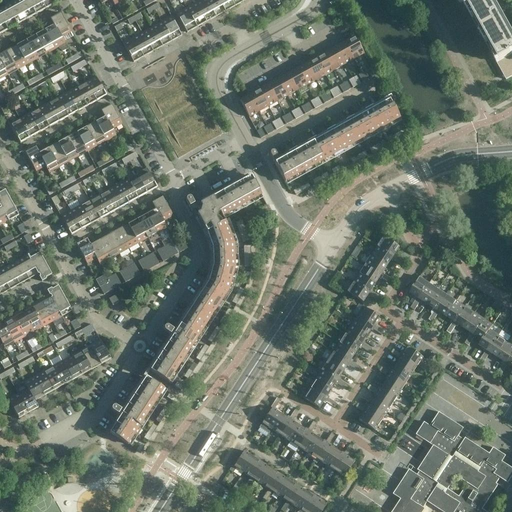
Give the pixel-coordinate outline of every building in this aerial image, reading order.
[(27,0),(17,0),(15,1),(26,20),(32,17),(36,15),(27,0)] [(39,0),(27,0),(36,15),(39,13),(45,10),(39,0)] [(52,0),(39,0),(45,10),(51,6),(54,5),(55,4),(52,0)] [(206,0),(201,0),(195,3),(206,23),(216,17),(206,0)] [(218,0),(206,0),(216,17),(225,12),(218,0)] [(230,0),(218,0),(225,12),(235,7),(230,0)] [(504,76),(505,79),(506,81),(511,77),(511,38),(490,0),(461,0),(492,55),(501,72),(504,76)] [(15,1),(6,6),(17,25),(20,23),(26,20),(15,1)] [(195,3),(186,9),(197,28),(206,23),(195,3)] [(6,6),(0,9),(0,17),(7,31),(13,27),(17,25),(6,6)] [(186,9),(176,14),(187,33),(189,32),(197,28),(186,9)] [(54,26),(61,38),(71,33),(60,14),(53,18),(50,20),(53,26),(54,26)] [(140,14),(133,17),(136,22),(142,18),(140,14)] [(127,21),(129,25),(136,22),(133,17),(127,21)] [(170,18),(161,23),(171,42),(182,36),(171,17),(170,18)] [(161,23),(152,28),(162,47),(171,42),(161,23)] [(115,30),(116,33),(123,29),(121,25),(120,24),(114,28),(115,30)] [(61,38),(54,26),(53,26),(50,28),(44,31),(55,50),(58,48),(62,52),(68,49),(65,44),(61,38)] [(152,28),(142,33),(153,52),(162,47),(152,28)] [(35,36),(45,55),(55,50),(44,31),(38,34),(35,36)] [(142,33),(132,38),(143,57),(153,52),(142,33)] [(25,41),(36,60),(45,55),(35,36),(31,38),(25,41)] [(132,38),(123,44),(132,61),(133,63),(143,57),(132,38)] [(353,39),(343,44),(353,61),(363,55),(353,39)] [(16,46),(26,66),(36,60),(25,41),(19,45),(16,46)] [(343,44),(334,49),(343,66),(353,61),(343,44)] [(6,52),(17,71),(26,66),(16,46),(12,48),(6,52)] [(334,49),(325,54),(334,71),(343,66),(334,49)] [(0,55),(0,62),(7,76),(17,71),(6,52),(0,55)] [(80,53),(72,57),(74,62),(82,57),(80,53)] [(325,54),(315,60),(324,76),(334,71),(325,54)] [(74,62),(72,57),(65,61),(68,66),(74,62)] [(86,60),(76,65),(79,70),(89,65),(87,62),(86,60)] [(315,60),(305,65),(315,82),(324,76),(315,60)] [(59,64),(53,68),(55,72),(62,69),(59,64)] [(76,65),(70,69),(73,73),(79,70),(76,65)] [(305,65),(296,70),(305,87),(315,82),(305,65)] [(45,72),(48,77),(55,72),(53,68),(45,72)] [(367,71),(371,78),(375,76),(371,68),(370,69),(367,71)] [(296,70),(286,75),(296,92),(305,87),(296,70)] [(64,72),(57,76),(60,81),(67,77),(64,72)] [(41,75),(34,79),(36,83),(43,79),(41,75)] [(286,75),(277,81),(286,97),(296,92),(286,75)] [(57,76),(50,80),(53,85),(60,81),(57,76)] [(95,77),(85,82),(96,102),(102,98),(104,97),(106,96),(95,77)] [(356,77),(352,79),(356,86),(360,84),(356,77)] [(34,79),(26,83),(29,87),(36,83),(34,79)] [(352,79),(348,81),(352,88),(352,89),(356,86),(352,79)] [(277,81),(267,86),(277,103),(286,97),(277,81)] [(85,82),(76,88),(87,107),(87,106),(90,105),(96,102),(85,82)] [(347,82),(343,84),(347,92),(351,90),(350,89),(347,82)] [(45,83),(38,86),(41,91),(48,88),(45,83)] [(15,89),(14,90),(16,94),(25,89),(22,85),(15,89)] [(31,90),(34,95),(41,91),(38,86),(31,90)] [(267,86),(258,91),(267,108),(277,103),(267,86)] [(337,87),(333,89),(337,97),(341,95),(341,94),(337,87)] [(76,88),(67,93),(77,112),(83,109),(85,108),(87,107),(76,88)] [(333,89),(329,92),(333,99),(337,97),(333,89)] [(14,90),(5,94),(8,98),(16,94),(14,90)] [(258,91),(248,96),(258,113),(267,108),(258,91)] [(26,93),(18,98),(21,102),(22,102),(29,98),(26,93)] [(67,93),(57,98),(68,117),(74,114),(77,112),(67,93)] [(327,93),(323,95),(328,102),(331,100),(327,93)] [(258,113),(248,96),(239,102),(248,119),(249,118),(258,113)] [(274,163),(389,99),(388,97),(278,158),(274,160),(273,160),(274,163)] [(18,98),(10,102),(12,107),(21,102),(18,98)] [(57,98),(48,103),(58,123),(64,119),(68,117),(57,98)] [(318,98),(314,100),(318,108),(322,105),(318,98)] [(274,163),(285,182),(398,119),(400,118),(389,99),(274,163)] [(314,100),(310,102),(314,109),(314,110),(318,108),(314,100)] [(48,103),(38,109),(49,128),(58,123),(48,103)] [(308,103),(304,106),(308,113),(312,111),(312,110),(308,103)] [(0,107),(0,108),(4,115),(9,112),(5,105),(0,107)] [(105,117),(112,130),(122,125),(111,106),(104,110),(101,112),(104,118),(105,117)] [(299,108),(295,110),(299,118),(303,116),(299,108)] [(38,109),(29,114),(39,133),(45,130),(49,128),(38,109)] [(295,110),(291,113),(295,120),(299,118),(295,110)] [(29,114),(19,119),(30,138),(31,137),(39,133),(29,114)] [(289,114),(285,116),(289,123),(293,121),(289,114)] [(112,130),(105,117),(104,118),(100,120),(95,123),(106,142),(115,137),(116,136),(112,130)] [(19,119),(9,125),(20,144),(20,143),(26,140),(30,138),(19,119)] [(279,119),(275,121),(280,129),(284,127),(283,126),(279,119)] [(275,121),(271,123),(276,131),(280,129),(275,121)] [(86,128),(96,147),(106,142),(95,123),(89,126),(86,128)] [(76,133),(87,152),(96,147),(86,128),(82,130),(76,133)] [(261,129),(256,132),(260,139),(265,137),(265,136),(261,129)] [(402,131),(395,135),(397,140),(405,136),(405,135),(402,131)] [(67,138),(77,158),(87,152),(76,133),(70,136),(67,138)] [(388,139),(389,141),(390,144),(390,143),(397,140),(395,135),(388,139)] [(57,144),(68,163),(77,158),(67,138),(63,140),(57,144)] [(383,141),(376,145),(379,150),(386,146),(383,141)] [(48,149),(58,168),(68,163),(57,144),(51,147),(48,149)] [(131,145),(123,149),(126,153),(133,149),(131,146),(131,145)] [(371,154),(372,154),(379,150),(376,145),(369,150),(371,154)] [(35,172),(45,167),(38,154),(39,154),(38,153),(35,148),(29,151),(25,153),(35,172)] [(44,151),(39,154),(38,154),(45,167),(49,173),(58,168),(48,149),(44,151)] [(126,153),(123,149),(123,150),(116,153),(118,158),(126,153)] [(276,153),(275,151),(274,151),(274,150),(273,150),(272,150),(271,150),(271,151),(270,151),(270,152),(269,153),(269,154),(270,154),(273,160),(274,160),(277,158),(278,158),(277,155),(276,154),(276,153)] [(357,156),(360,160),(367,156),(365,152),(357,156)] [(135,153),(128,157),(131,162),(138,158),(137,157),(136,155),(135,153)] [(111,156),(104,160),(106,164),(113,160),(111,156)] [(350,160),(352,164),(353,164),(360,160),(357,156),(350,160)] [(131,162),(128,157),(121,161),(124,165),(130,162),(131,162)] [(104,160),(96,164),(99,169),(106,164),(104,160)] [(338,167),(341,171),(348,167),(345,162),(338,167)] [(115,164),(108,168),(111,173),(118,169),(115,164)] [(92,167),(85,171),(87,175),(94,171),(92,167)] [(338,167),(331,171),(333,175),(334,175),(341,171),(338,167)] [(108,168),(101,172),(104,177),(111,173),(108,168)] [(146,169),(136,175),(147,193),(154,190),(157,188),(146,169)] [(77,175),(80,179),(87,175),(85,171),(77,175)] [(326,173),(319,177),(322,182),(329,178),(329,177),(326,173)] [(198,206),(249,177),(251,177),(252,176),(251,174),(193,206),(192,207),(191,207),(195,216),(198,214),(200,209),(198,206)] [(96,175),(89,178),(92,183),(99,180),(96,175)] [(136,175),(127,180),(137,199),(141,197),(147,193),(136,175)] [(73,177),(66,181),(68,185),(76,181),(73,177)] [(207,283),(149,372),(167,384),(227,291),(234,268),(232,244),(223,222),(222,218),(260,197),(249,177),(198,206),(200,209),(198,214),(195,216),(205,233),(211,249),(212,266),(207,283)] [(312,181),(314,185),(314,186),(322,182),(319,177),(312,181)] [(89,178),(82,182),(85,187),(92,183),(89,178)] [(127,180),(117,185),(128,204),(134,201),(137,199),(127,180)] [(68,185),(66,181),(58,185),(61,189),(68,185)] [(307,184),(300,188),(303,192),(308,189),(310,188),(307,184)] [(77,185),(70,189),(73,194),(80,190),(77,185)] [(117,185),(108,190),(118,209),(122,207),(128,204),(117,185)] [(45,189),(49,196),(53,194),(50,188),(49,187),(45,189)] [(300,188),(293,192),(295,196),(296,196),(303,192),(300,188)] [(70,189),(63,193),(66,198),(73,194),(70,189)] [(108,190),(98,196),(109,215),(115,211),(118,209),(108,190)] [(15,209),(13,206),(5,191),(0,193),(0,205),(4,212),(9,221),(19,216),(15,209)] [(98,196),(89,201),(99,220),(103,218),(109,215),(98,196)] [(51,200),(54,207),(60,204),(56,197),(51,200)] [(156,209),(163,222),(173,217),(166,205),(162,198),(155,202),(152,203),(152,204),(155,210),(156,209)] [(187,199),(185,200),(185,201),(185,202),(185,203),(188,209),(189,208),(191,207),(192,207),(193,206),(190,200),(189,200),(188,199),(187,199)] [(89,201),(79,206),(90,225),(96,222),(99,220),(89,201)] [(0,226),(9,221),(4,212),(0,205),(0,226)] [(79,206),(70,211),(80,230),(84,228),(90,225),(79,206)] [(265,206),(262,208),(267,216),(271,214),(266,206),(265,206)] [(205,233),(195,216),(191,207),(189,208),(188,209),(202,234),(207,249),(208,265),(205,281),(172,332),(171,333),(170,335),(169,336),(120,412),(119,413),(117,416),(111,426),(113,428),(145,379),(149,372),(207,283),(212,266),(211,249),(205,233)] [(262,208),(259,210),(263,218),(267,216),(262,208)] [(163,222),(156,209),(155,210),(152,212),(146,215),(157,234),(166,228),(163,222)] [(259,210),(255,212),(259,220),(263,218),(259,210)] [(70,211),(60,217),(71,236),(77,232),(80,230),(70,211)] [(255,212),(251,215),(255,223),(259,220),(255,212)] [(137,220),(147,239),(157,234),(146,215),(140,218),(137,220)] [(251,215),(247,217),(251,225),(255,223),(251,215)] [(247,217),(243,219),(247,227),(251,225),(247,217)] [(127,225),(138,244),(147,239),(137,220),(133,222),(127,225)] [(235,223),(239,233),(246,231),(245,228),(242,221),(235,223)] [(23,224),(22,225),(17,227),(21,235),(27,232),(23,224)] [(118,230),(128,249),(138,244),(127,225),(121,229),(118,230)] [(108,236),(119,255),(128,249),(118,230),(114,232),(108,236)] [(246,231),(239,233),(242,243),(249,241),(246,231)] [(376,237),(381,240),(383,238),(390,243),(393,239),(381,231),(376,237)] [(29,234),(23,238),(27,245),(33,242),(33,241),(30,237),(29,234)] [(99,241),(109,260),(119,255),(108,236),(102,239),(99,241)] [(172,240),(176,246),(179,244),(183,242),(181,238),(178,240),(177,237),(172,240)] [(381,240),(377,247),(385,253),(393,258),(394,256),(399,249),(390,243),(383,238),(381,240)] [(86,264),(96,259),(89,246),(90,246),(90,244),(87,239),(86,239),(86,240),(80,243),(76,245),(86,264)] [(95,243),(90,246),(89,246),(96,259),(99,265),(109,260),(99,241),(95,243)] [(183,251),(187,249),(183,242),(179,244),(176,246),(179,253),(183,251)] [(175,256),(178,254),(174,247),(171,249),(168,251),(166,251),(165,252),(162,254),(159,256),(163,263),(166,261),(169,259),(172,258),(175,256)] [(377,247),(371,256),(387,267),(391,260),(393,258),(385,253),(377,247)] [(357,248),(352,256),(355,259),(361,250),(357,248)] [(28,256),(33,265),(39,274),(40,277),(39,277),(42,282),(46,279),(46,278),(52,275),(43,260),(40,255),(38,250),(28,256)] [(145,258),(147,262),(149,261),(152,259),(155,258),(153,254),(145,258)] [(28,256),(19,261),(29,280),(36,276),(39,274),(33,265),(28,256)] [(371,256),(365,265),(377,273),(381,276),(379,278),(384,281),(387,277),(382,274),(387,267),(371,256)] [(137,262),(140,266),(143,264),(146,263),(147,262),(145,258),(137,262)] [(156,266),(159,265),(155,258),(152,259),(149,261),(147,262),(146,263),(143,264),(140,266),(144,273),(147,271),(150,270),(153,268),(156,266)] [(438,265),(441,267),(442,264),(433,258),(431,261),(437,265),(438,265)] [(19,261),(9,266),(19,285),(22,284),(29,280),(19,261)] [(126,268),(128,272),(130,271),(133,270),(136,268),(134,264),(126,268)] [(365,265),(359,274),(375,285),(379,278),(381,276),(377,273),(365,265)] [(9,266),(0,271),(0,272),(10,290),(17,286),(19,285),(9,266)] [(119,272),(121,276),(124,275),(127,273),(128,272),(126,268),(119,272)] [(137,277),(140,275),(136,268),(133,270),(130,271),(128,272),(127,273),(124,275),(121,276),(125,283),(128,282),(131,280),(134,278),(137,277)] [(0,272),(0,294),(0,295),(3,294),(10,290),(0,272)] [(359,274),(353,283),(369,294),(367,296),(372,299),(375,295),(370,292),(375,285),(359,274)] [(96,281),(99,288),(103,286),(106,284),(108,283),(104,276),(96,281)] [(103,286),(99,288),(104,295),(107,293),(110,291),(114,290),(117,288),(121,286),(117,278),(113,280),(110,282),(109,282),(108,283),(106,284),(103,286)] [(429,284),(420,278),(409,294),(414,296),(417,299),(419,300),(429,284)] [(353,283),(346,293),(362,304),(367,296),(369,294),(353,283)] [(438,290),(429,284),(419,300),(417,299),(414,303),(418,306),(421,301),(428,306),(438,290)] [(51,298),(57,308),(62,317),(72,312),(70,309),(68,305),(66,302),(58,287),(52,290),(51,289),(47,291),(49,296),(50,295),(52,298),(51,298)] [(239,288),(236,296),(240,298),(244,291),(239,288)] [(447,296),(438,290),(428,306),(435,311),(437,312),(447,296)] [(111,303),(113,306),(116,305),(119,303),(115,296),(109,300),(111,303)] [(236,296),(232,303),(236,305),(240,298),(236,296)] [(447,296),(437,312),(435,311),(432,316),(435,318),(439,313),(446,318),(457,302),(447,296)] [(42,303),(52,323),(62,317),(57,308),(51,298),(49,300),(42,303)] [(496,301),(492,306),(501,311),(504,306),(496,301)] [(457,302),(446,318),(453,323),(455,324),(465,308),(457,302)] [(32,309),(43,328),(52,323),(42,303),(35,307),(32,309)] [(378,318),(362,308),(356,317),(372,327),(371,329),(376,332),(378,328),(373,325),(378,318)] [(475,314),(465,308),(455,324),(453,323),(450,328),(454,330),(457,325),(464,330),(475,314)] [(23,314),(33,333),(43,328),(32,309),(30,310),(23,314)] [(228,309),(224,316),(228,319),(232,312),(228,309)] [(13,319),(24,338),(33,333),(23,314),(16,318),(13,319)] [(475,314),(464,330),(471,335),(473,336),(483,319),(475,314)] [(224,316),(219,323),(223,326),(228,319),(224,316)] [(356,317),(350,326),(366,336),(371,329),(372,327),(356,317)] [(4,324),(14,344),(24,338),(13,319),(11,321),(4,324)] [(493,326),(483,319),(473,336),(471,335),(468,339),(471,342),(475,337),(481,342),(482,342),(490,331),(493,326)] [(76,320),(75,321),(70,323),(74,331),(80,328),(77,321),(76,320)] [(0,340),(5,349),(14,344),(4,324),(0,326),(0,340)] [(494,325),(493,326),(490,331),(498,336),(502,331),(494,325)] [(90,326),(80,331),(83,335),(84,337),(94,332),(92,329),(90,326)] [(350,326),(344,335),(352,339),(360,345),(359,347),(364,350),(366,346),(362,343),(366,336),(350,326)] [(216,327),(212,334),(216,337),(221,330),(216,327)] [(163,333),(164,333),(169,336),(170,335),(171,333),(172,332),(167,328),(165,328),(164,328),(164,329),(163,330),(163,331),(163,332),(163,333)] [(490,331),(482,342),(481,342),(478,347),(485,352),(482,357),(486,359),(489,355),(487,353),(498,336),(490,331)] [(212,334),(207,341),(212,344),(216,337),(212,334)] [(344,335),(339,344),(354,354),(359,347),(360,345),(352,339),(344,335)] [(498,336),(487,353),(489,355),(496,359),(507,342),(498,336)] [(70,337),(62,341),(65,345),(72,341),(70,337)] [(65,345),(62,341),(55,345),(57,349),(64,346),(65,345)] [(99,342),(89,347),(100,366),(110,361),(99,342)] [(511,354),(511,345),(507,342),(496,359),(503,364),(500,369),(504,371),(507,366),(505,365),(511,354)] [(339,344),(333,353),(339,357),(348,363),(347,365),(352,368),(354,364),(350,361),(354,354),(339,344)] [(205,345),(200,352),(204,355),(209,348),(205,345)] [(51,347),(44,351),(46,356),(53,352),(51,347)] [(89,347),(80,352),(90,371),(97,368),(100,366),(89,347)] [(400,357),(416,367),(421,359),(406,349),(402,356),(397,353),(395,356),(399,359),(400,357)] [(44,351),(36,355),(39,360),(45,357),(46,356),(44,351)] [(80,352),(70,358),(81,376),(86,374),(90,371),(80,352)] [(200,352),(196,359),(200,362),(204,355),(200,352)] [(333,353),(327,362),(342,372),(347,365),(348,363),(339,357),(333,353)] [(394,366),(410,376),(416,367),(400,357),(399,359),(394,366)] [(32,358),(25,362),(27,366),(34,362),(32,358)] [(70,358),(61,363),(71,382),(72,381),(81,376),(70,358)] [(1,366),(4,370),(11,366),(9,362),(1,366)] [(25,362),(17,366),(20,370),(26,367),(27,366),(25,362)] [(327,362),(321,371),(322,372),(336,381),(335,383),(340,387),(343,383),(338,379),(342,372),(327,362)] [(61,363),(51,368),(62,387),(64,386),(66,384),(71,382),(61,363)] [(193,363),(188,370),(192,373),(197,366),(193,363)] [(389,376),(404,386),(410,376),(394,366),(390,374),(385,371),(383,374),(387,377),(389,376)] [(51,368),(42,373),(52,392),(59,388),(62,387),(51,368)] [(13,369),(4,373),(7,377),(15,373),(13,369)] [(188,370),(184,377),(188,380),(192,373),(188,370)] [(319,373),(315,380),(330,390),(335,383),(336,381),(322,372),(321,371),(319,373)] [(42,373),(32,379),(43,398),(43,397),(45,396),(48,395),(52,392),(42,373)] [(398,394),(404,386),(389,376),(387,377),(383,385),(398,394)] [(32,379),(23,384),(37,409),(34,403),(40,399),(43,398),(32,379)] [(163,391),(145,379),(113,428),(109,434),(127,446),(163,391)] [(310,387),(309,389),(324,400),(323,401),(328,405),(331,401),(326,397),(330,390),(315,380),(310,387)] [(173,387),(180,392),(183,387),(176,383),(173,387)] [(26,390),(17,395),(27,414),(29,413),(32,412),(37,409),(23,384),(22,384),(26,390)] [(377,394),(392,404),(398,394),(383,385),(378,392),(373,389),(371,393),(376,395),(377,394)] [(324,400),(309,389),(302,399),(318,410),(323,401),(324,400)] [(169,394),(166,398),(173,403),(176,398),(169,394)] [(371,403),(386,413),(392,404),(377,394),(376,395),(371,403)] [(17,395),(8,400),(7,401),(17,420),(24,416),(27,414),(17,395)] [(268,435),(271,431),(281,415),(273,411),(279,401),(276,399),(270,408),(271,409),(258,429),(268,435)] [(372,416),(380,422),(386,413),(371,403),(366,410),(362,407),(359,411),(364,414),(365,412),(372,416)] [(164,407),(160,414),(164,417),(168,410),(164,407)] [(112,413),(117,416),(118,415),(119,413),(120,412),(115,408),(114,408),(113,408),(112,408),(111,408),(111,409),(110,410),(110,412),(111,412),(112,413)] [(364,414),(359,421),(374,431),(380,422),(372,416),(365,412),(364,414)] [(426,503),(440,511),(488,511),(489,511),(488,511),(484,511),(482,510),(497,486),(495,485),(497,482),(499,479),(507,484),(511,476),(511,469),(501,463),(505,457),(493,449),(489,455),(464,439),(463,441),(458,438),(463,429),(438,413),(429,427),(424,423),(415,436),(432,447),(417,471),(419,473),(418,474),(417,476),(408,471),(393,494),(392,496),(400,500),(392,511),(423,511),(425,510),(423,509),(426,503)] [(164,417),(160,414),(155,421),(159,424),(164,417)] [(281,415),(271,431),(280,437),(290,421),(288,420),(281,415)] [(295,418),(291,415),(288,420),(290,421),(280,437),(289,443),(294,435),(299,427),(292,422),(295,418)] [(153,425),(148,432),(152,435),(157,428),(153,425)] [(306,432),(299,427),(294,435),(289,443),(298,449),(308,433),(306,432)] [(313,430),(309,427),(306,432),(308,433),(298,449),(307,455),(317,439),(310,434),(313,430)] [(148,432),(143,439),(147,442),(152,435),(148,432)] [(324,444),(317,439),(307,455),(316,461),(326,445),(324,444)] [(331,441),(327,439),(324,444),(326,445),(316,461),(325,467),(335,451),(328,446),(331,441)] [(140,444),(136,451),(140,453),(145,446),(140,444)] [(335,451),(325,467),(334,472),(344,457),(342,456),(335,451)] [(349,453),(345,451),(342,456),(344,457),(334,472),(343,478),(353,463),(346,458),(349,453)] [(242,474),(252,459),(243,453),(233,468),(231,467),(228,472),(232,474),(235,470),(242,474)] [(251,480),(261,465),(252,459),(242,474),(249,479),(251,480)] [(260,486),(270,471),(261,465),(251,480),(249,479),(247,483),(250,486),(253,482),(260,486)] [(269,492),(280,477),(270,471),(260,486),(267,491),(269,492)] [(278,498),(289,482),(280,477),(269,492),(267,491),(265,495),(268,497),(271,494),(278,498)] [(287,504),(298,488),(289,482),(278,498),(285,503),(287,504)] [(289,505),(296,510),(307,494),(298,488),(287,504),(285,503),(283,507),(286,509),(289,505)] [(296,510),(299,511),(308,511),(316,500),(307,494),(296,510)] [(321,511),(325,506),(316,500),(308,511),(321,511)]
